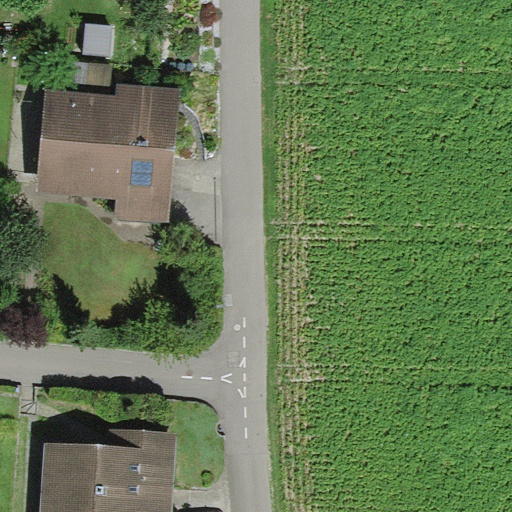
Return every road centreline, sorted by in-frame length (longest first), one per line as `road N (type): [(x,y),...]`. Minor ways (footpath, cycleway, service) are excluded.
road 1 (residential): [(234,0),(239,382)]
road 2 (residential): [(0,362),(239,382)]
road 3 (residential): [(239,382),(248,511)]
